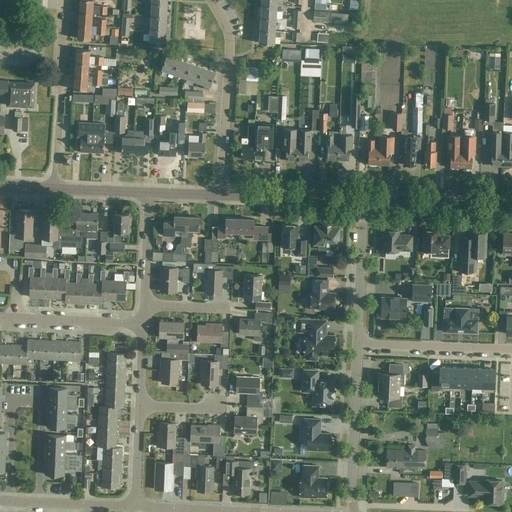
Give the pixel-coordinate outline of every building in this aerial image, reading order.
[(80,0),(79,12),(93,13),(93,12),(107,13),(107,5),(93,4),(93,0),(80,0)] [(131,10),(131,2),(124,1),(123,10),(131,10)] [(167,17),(167,4),(145,3),(145,14),(151,15),(151,16),(167,17)] [(277,5),(261,5),(260,17),(276,18),(277,10),(281,11),(281,6),(277,5)] [(331,12),(326,11),(325,21),(348,23),(349,12),(331,10),(331,12)] [(92,26),(93,13),(79,12),(78,25),(92,26)] [(353,12),(352,24),(361,24),(362,13),(353,12)] [(123,13),(122,27),(130,27),(131,17),(133,18),(133,14),(123,13)] [(166,29),(167,17),(151,16),(150,28),(166,29)] [(275,31),(276,18),(260,17),(260,30),(275,31)] [(98,18),(97,26),(106,27),(106,26),(107,19),(98,18)] [(91,39),(92,26),(78,25),(77,38),(91,39)] [(106,27),(97,26),(97,34),(106,34),(106,31),(110,31),(110,27),(106,26),(106,27)] [(129,36),(130,27),(122,27),(121,35),(129,36)] [(165,42),(166,29),(150,28),(150,34),(143,34),(143,40),(149,41),(165,42)] [(280,36),(281,31),(275,31),(260,30),(259,43),(275,44),(275,36),(280,36)] [(328,42),(329,33),(318,33),(317,41),(328,42)] [(319,49),(306,48),(305,61),(319,62),(319,49)] [(76,49),(75,62),(89,64),(90,50),(76,49)] [(346,50),(345,70),(355,70),(355,51),(346,50)] [(174,74),(179,59),(167,54),(162,69),(169,72),(167,76),(172,78),(174,74)] [(95,56),(94,64),(103,64),(104,56),(95,56)] [(186,78),(191,63),(179,59),(174,74),(185,78),(186,78)] [(89,64),(75,62),(74,76),(88,77),(88,76),(89,64)] [(198,82),(203,67),(191,63),(186,78),(197,82),(198,82)] [(198,82),(204,84),(203,88),(208,89),(209,86),(210,86),(215,71),(203,67),(198,82)] [(247,78),(258,78),(259,78),(259,71),(259,68),(248,67),(247,78)] [(94,69),(94,76),(93,77),(102,78),(102,77),(103,70),(94,69)] [(267,71),(259,71),(259,78),(258,78),(258,81),(266,82),(267,71)] [(94,76),(88,76),(88,77),(74,76),(73,89),(87,90),(87,80),(93,81),(93,84),(102,84),(102,83),(108,83),(108,78),(102,77),(102,78),(93,77),(94,76)] [(0,93),(7,94),(7,105),(33,107),(35,83),(18,82),(18,84),(8,84),(8,80),(0,79),(0,93)] [(186,98),(186,99),(203,100),(203,92),(185,91),(185,98),(186,98)] [(421,133),(423,92),(416,92),(415,107),(413,107),(412,133),(421,133)] [(359,128),(360,118),(361,95),(353,95),(352,117),(352,127),(359,128)] [(278,112),(286,113),(286,96),(278,96),(278,112)] [(106,114),(115,115),(116,99),(107,98),(106,114)] [(203,100),(186,99),(186,101),(188,101),(187,111),(204,112),(204,100),(203,100)] [(484,119),(494,120),(495,104),(485,103),(484,119)] [(320,112),(319,131),(327,131),(328,112),(320,112)] [(394,112),(393,129),(401,130),(402,113),(394,112)] [(268,134),(275,134),(276,113),(270,113),(270,117),(264,117),(264,126),(269,126),(268,134)] [(453,114),(443,113),(443,128),(452,128),(453,114)] [(160,134),(164,134),(165,116),(156,115),(155,133),(160,134)] [(115,116),(114,133),(124,133),(125,116),(115,116)] [(360,116),(360,129),(368,129),(369,116),(360,116)] [(21,131),(21,130),(27,130),(28,120),(22,120),(22,118),(14,117),(13,131),(21,131)] [(93,128),(92,152),(103,153),(104,138),(105,139),(105,132),(113,133),(114,119),(106,118),(106,124),(93,123),(93,125),(93,128)] [(145,131),(134,131),(133,154),(145,155),(145,141),(153,141),(154,119),(146,119),(145,131)] [(474,119),(474,131),(482,131),(482,120),(474,119)] [(93,128),(93,125),(78,124),(77,145),(80,145),(80,152),(92,152),(93,128)] [(338,145),(339,145),(338,159),(349,160),(350,146),(352,146),(352,136),(345,136),(346,125),(340,125),(340,134),(339,134),(338,145)] [(241,159),(252,159),(254,126),(248,126),(248,143),(241,142),(241,159)] [(260,126),(254,126),(252,159),(264,160),(265,143),(259,143),(260,126)] [(298,133),(298,130),(297,130),(290,129),(283,129),(282,150),(286,150),(286,160),(297,161),(298,133)] [(298,133),(297,161),(308,161),(308,147),(310,147),(311,129),(298,129),(298,133)] [(133,154),(134,131),(128,131),(128,137),(122,137),(122,153),(133,154)] [(328,144),(327,159),(338,159),(339,145),(338,145),(339,134),(339,131),(329,131),(329,135),(326,135),(326,144),(328,144)] [(169,141),(159,141),(159,155),(176,156),(176,141),(176,140),(176,132),(170,132),(169,134),(169,141)] [(502,166),(503,132),(493,132),(492,142),(489,142),(489,151),(492,151),(491,166),(502,166)] [(511,132),(503,132),(502,166),(511,166),(511,132)] [(188,156),(205,157),(205,143),(206,133),(199,133),(199,143),(188,142),(188,156)] [(450,167),(461,168),(462,136),(449,135),(448,152),(451,152),(450,167)] [(474,153),(475,136),(462,136),(461,168),(472,168),(472,153),(474,153)] [(379,164),(380,149),(375,149),(375,140),(367,139),(366,149),(369,149),(368,164),(379,164)] [(380,149),(379,164),(390,164),(390,150),(392,150),(393,140),(384,140),(384,149),(380,149)] [(404,165),(415,165),(415,150),(415,141),(406,141),(406,150),(405,150),(404,165)] [(425,166),(435,166),(436,151),(435,151),(435,142),(427,141),(426,150),(425,166)] [(17,209),(16,234),(10,233),(9,249),(23,250),(24,238),(32,239),(33,210),(17,209)] [(62,235),(62,228),(59,228),(59,211),(42,210),(41,239),(54,240),(54,248),(61,248),(61,246),(62,235)] [(62,228),(62,235),(61,246),(76,247),(77,242),(82,242),(82,236),(87,236),(87,229),(87,212),(76,212),(76,227),(70,226),(67,228),(62,228)] [(97,238),(98,230),(99,213),(87,212),(87,229),(87,236),(87,237),(97,238)] [(131,217),(129,217),(129,214),(114,214),(114,232),(113,243),(110,243),(110,251),(124,252),(124,243),(121,243),(121,232),(128,232),(129,225),(131,225),(131,217)] [(186,247),(188,215),(183,215),(183,216),(175,216),(175,221),(174,222),(165,222),(164,235),(175,236),(175,229),(182,230),(181,246),(186,247)] [(192,216),(188,215),(186,247),(191,247),(192,230),(200,230),(200,217),(192,217),(192,216)] [(240,232),(241,219),(226,218),(226,225),(219,225),(218,238),(226,238),(226,232),(240,232)] [(255,219),(241,219),(240,232),(253,233),(253,239),(268,240),(268,242),(263,242),(262,251),(273,252),(274,233),(268,233),(269,226),(254,226),(255,219)] [(297,240),(298,225),(283,225),(282,246),(292,247),(292,255),(305,255),(305,240),(297,240)] [(315,226),(314,244),(326,245),(326,250),(334,250),(334,245),(339,245),(339,237),(342,237),(342,230),(339,229),(340,227),(330,227),(330,225),(324,225),(324,226),(315,226)] [(412,250),(412,235),(399,235),(399,231),(393,231),(393,229),(387,229),(387,230),(385,230),(384,251),(398,252),(398,250),(412,250)] [(449,239),(438,239),(439,231),(424,230),(423,251),(431,252),(430,257),(448,258),(449,239)] [(485,256),(486,233),(484,232),(483,231),(478,231),(477,232),(470,232),(470,238),(461,238),(460,271),(475,272),(476,256),(485,256)] [(511,233),(504,233),(504,238),(499,238),(499,249),(503,249),(503,254),(511,254),(511,233)] [(106,253),(106,241),(96,241),(96,253),(106,253)] [(36,258),(36,244),(25,244),(25,257),(36,258)] [(46,245),(36,244),(36,258),(46,258),(46,245)] [(163,252),(163,260),(185,261),(186,253),(172,253),(163,252)] [(178,268),(176,268),(177,261),(162,261),(162,267),(161,267),(160,291),(177,292),(177,276),(183,276),(183,282),(189,282),(190,268),(184,268),(184,269),(178,269),(178,268)] [(215,265),(215,270),(205,269),(205,280),(206,280),(206,293),(222,294),(222,272),(227,272),(226,278),(232,278),(233,266),(215,265)] [(42,277),(41,277),(33,277),(34,267),(29,267),(28,278),(30,278),(29,297),(42,297),(42,277)] [(42,277),(42,297),(53,298),(54,278),(52,278),(45,277),(46,268),(41,267),(41,277),(42,277)] [(316,271),(308,271),(308,276),(333,277),(333,268),(316,267),(316,271)] [(416,280),(416,267),(409,267),(409,272),(403,272),(402,279),(416,280)] [(53,298),(65,298),(66,298),(66,278),(64,278),(57,278),(58,268),(53,268),(52,278),(54,278),(53,298)] [(66,298),(65,298),(65,302),(77,303),(78,283),(76,283),(69,282),(70,269),(65,268),(64,278),(66,278),(66,298)] [(114,301),(114,281),(105,280),(106,270),(101,270),(100,280),(102,280),(102,284),(102,300),(114,301)] [(114,281),(114,301),(126,301),(127,281),(128,282),(129,271),(124,271),(123,281),(114,281)] [(78,283),(77,303),(89,303),(90,283),(88,283),(81,283),(81,273),(77,273),(76,283),(78,283)] [(102,284),(93,284),(93,274),(88,274),(88,283),(90,283),(89,303),(102,304),(102,300),(102,284)] [(244,299),(261,300),(263,275),(245,274),(244,299)] [(279,276),(279,284),(289,284),(290,276),(279,276)] [(328,280),(313,279),(312,292),(311,292),(310,308),(314,308),(315,310),(320,310),(321,308),(334,309),(334,306),(336,305),(336,300),(335,299),(335,293),(327,293),(328,280)] [(450,283),(437,283),(436,294),(450,294),(450,283)] [(289,292),(289,284),(279,284),(279,292),(289,292)] [(431,285),(413,284),(412,300),(430,301),(431,285)] [(381,317),(405,318),(406,309),(407,309),(407,307),(406,307),(406,298),(382,297),(381,317)] [(478,319),(468,319),(468,308),(455,308),(445,308),(444,318),(443,331),(458,332),(458,330),(463,330),(463,332),(477,333),(478,319)] [(511,310),(499,310),(498,329),(506,330),(506,334),(511,334),(511,310)] [(239,334),(254,335),(254,340),(262,340),(262,332),(260,332),(260,320),(267,320),(267,313),(255,312),(254,319),(240,319),(239,334)] [(326,335),(326,333),(326,320),(299,319),(298,331),(305,332),(304,355),(307,355),(307,357),(309,359),(315,360),(318,357),(318,355),(334,356),(334,345),(336,344),(336,340),(335,339),(335,336),(326,335)] [(167,352),(171,352),(189,353),(189,341),(183,341),(183,343),(178,343),(178,338),(183,338),(184,322),(160,321),(159,337),(168,338),(168,343),(167,343),(167,352)] [(221,346),(228,347),(228,332),(221,332),(222,324),(211,324),(211,325),(198,325),(197,341),(221,342),(221,346)] [(28,339),(27,345),(28,345),(27,359),(40,359),(41,340),(28,339)] [(40,359),(54,360),(55,340),(41,340),(40,359)] [(68,341),(55,340),(54,360),(67,360),(68,341)] [(68,341),(67,360),(81,361),(82,341),(68,341)] [(14,344),(1,344),(0,363),(13,364),(14,344)] [(28,345),(27,345),(14,344),(13,364),(27,365),(27,359),(28,345)] [(101,364),(99,352),(91,353),(92,365),(101,364)] [(189,353),(171,352),(171,359),(161,358),(160,369),(162,369),(162,382),(178,383),(178,359),(188,360),(189,353)] [(107,366),(126,367),(127,354),(107,353),(107,366)] [(228,355),(219,354),(215,354),(215,361),(201,360),(200,371),(202,371),(202,384),(217,385),(217,384),(221,384),(221,378),(218,378),(218,368),(222,368),(228,369),(228,355)] [(406,371),(425,373),(426,365),(407,362),(406,371)] [(389,374),(379,374),(379,385),(399,386),(400,372),(402,372),(403,365),(390,364),(389,374)] [(125,381),(126,367),(107,366),(106,380),(125,381)] [(450,390),(451,367),(440,367),(439,390),(450,390)] [(461,386),(462,368),(451,367),(450,390),(461,391),(462,386),(461,386)] [(472,386),(473,368),(462,368),(461,386),(462,386),(472,386)] [(483,369),(473,368),(472,386),(482,387),(483,387),(483,369)] [(495,369),(483,369),(483,387),(482,387),(482,392),(494,392),(495,369)] [(317,405),(332,406),(332,397),(334,397),(335,389),(332,389),(333,381),(317,380),(318,370),(304,370),(303,391),(314,392),(313,397),(317,398),(317,405)] [(247,393),(247,406),(272,407),(272,399),(262,398),(262,393),(259,393),(260,377),(237,376),(236,392),(247,393)] [(125,394),(125,381),(106,380),(105,393),(125,394)] [(399,396),(399,386),(379,385),(378,396),(388,396),(388,406),(401,407),(401,396),(399,396)] [(49,401),(76,402),(77,395),(67,394),(67,388),(49,388),(49,401)] [(124,408),(125,394),(105,393),(105,406),(118,407),(124,408)] [(49,401),(48,414),(66,415),(66,414),(66,409),(76,409),(76,402),(49,401)] [(118,420),(118,407),(105,406),(99,406),(98,420),(118,420)] [(272,407),(247,406),(246,416),(235,416),(234,433),(256,434),(257,422),(263,422),(263,415),(271,416),(272,407)] [(66,415),(48,414),(48,427),(65,428),(66,422),(76,422),(76,415),(66,414),(66,415)] [(320,419),(304,418),(303,443),(307,444),(307,450),(330,451),(330,447),(332,445),(332,439),(330,437),(331,434),(320,433),(320,419)] [(98,420),(98,433),(117,434),(118,420),(98,420)] [(185,438),(175,437),(176,423),(160,422),(159,436),(157,436),(157,446),(173,447),(173,454),(184,454),(185,438)] [(213,455),(224,456),(225,436),(219,436),(220,425),(212,425),(212,426),(192,425),(191,441),(214,442),(213,455)] [(426,427),(426,430),(426,440),(438,440),(438,427),(426,427)] [(117,447),(117,434),(98,433),(97,447),(103,447),(117,447)] [(65,449),(74,450),(75,442),(65,441),(65,435),(47,435),(47,448),(65,449)] [(408,450),(404,450),(403,468),(425,468),(426,450),(415,450),(415,445),(408,445),(408,450)] [(122,447),(117,447),(103,447),(102,460),(122,461),(122,447)] [(46,461),(82,463),(82,455),(64,454),(65,449),(47,448),(46,461)] [(403,468),(404,450),(386,449),(386,467),(400,468),(399,472),(403,472),(403,468)] [(184,461),(184,466),(196,467),(196,478),(198,478),(197,491),(213,492),(214,466),(204,466),(204,455),(184,454),(184,461)] [(102,460),(102,473),(121,474),(122,461),(102,460)] [(82,463),(46,461),(46,474),(63,475),(64,470),(81,471),(82,463)] [(183,476),(184,466),(184,461),(177,461),(177,464),(173,463),(156,462),(155,489),(173,490),(173,474),(177,474),(177,475),(183,476)] [(233,493),(250,493),(251,468),(238,468),(239,461),(226,461),(225,473),(232,474),(232,479),(233,479),(233,493)] [(454,487),(454,483),(465,483),(465,465),(454,465),(454,463),(444,462),(443,478),(434,478),(434,487),(442,488),(442,487),(454,487)] [(301,476),(300,497),(316,497),(316,496),(326,497),(327,489),(328,488),(328,482),(327,480),(327,478),(317,478),(317,475),(318,474),(318,466),(303,465),(302,476),(301,476)] [(436,467),(430,467),(430,477),(442,477),(442,470),(436,470),(436,467)] [(92,471),(91,484),(100,484),(101,471),(92,471)] [(101,487),(121,488),(121,474),(102,473),(101,487)] [(485,482),(469,481),(468,495),(484,496),(484,503),(502,503),(502,480),(485,480),(485,482)] [(395,482),(395,495),(417,495),(417,483),(395,482)]
